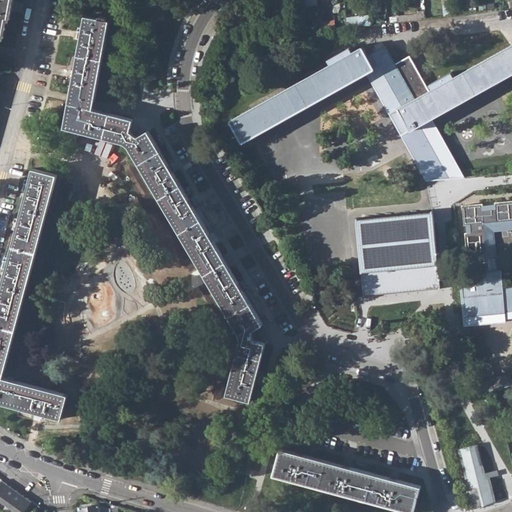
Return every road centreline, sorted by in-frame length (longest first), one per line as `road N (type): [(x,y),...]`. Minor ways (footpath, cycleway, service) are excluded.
road 1 (residential): [(217,0),(185,59),(189,133),(296,322),(324,351),(402,377),(441,457),(447,511)]
road 2 (residential): [(40,0),(0,163)]
road 3 (residential): [(64,477),(180,511)]
